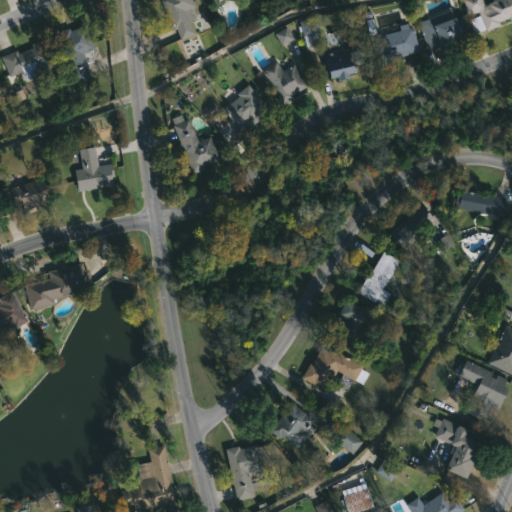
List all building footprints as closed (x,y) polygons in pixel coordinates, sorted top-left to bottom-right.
[(188,21),(193,35),(180,41),(174,29),(173,30),(159,0),(190,0),(193,6),(190,8),(195,18),(188,21)] [(511,0),(511,18),(484,31),(483,29),(473,34),(467,20),(478,15),(477,11),(466,16),(461,0),(481,0),(483,5),(493,0),(511,0)] [(450,10),(454,19),(462,16),(468,32),(460,35),(461,38),(428,51),(417,22),(450,10)] [(310,17),(312,22),(315,21),(318,31),(314,32),(317,45),(305,48),(298,21),(310,17)] [(83,24),(93,48),(81,53),(91,76),(74,83),(53,33),(67,27),(68,30),(83,24)] [(407,53),(375,62),(368,37),(409,26),(416,51),(407,53)] [(293,39),(286,27),(274,33),(280,46),(293,39)] [(43,37),(57,68),(37,77),(35,74),(21,80),(17,71),(7,76),(0,62),(0,54),(14,49),(15,52),(43,37)] [(354,50),(357,62),(351,64),(353,71),(346,72),(347,76),(335,79),(334,75),(326,77),(322,58),(328,56),(327,53),(331,52),(332,55),(354,50)] [(277,62),(282,70),(293,64),(306,86),(291,95),(293,97),(281,104),(260,69),(276,60),(277,62)] [(268,110),(238,134),(226,120),(228,118),(221,109),(237,96),(235,93),(247,84),(268,110)] [(180,114),(183,120),(188,118),(196,140),(209,136),(218,160),(202,166),(203,169),(190,174),(172,125),(173,124),(170,118),(180,114)] [(95,159),(96,165),(110,163),(112,176),(110,176),(111,185),(76,191),(72,170),(80,168),(77,148),(93,146),(95,159)] [(40,174),(47,198),(39,201),(40,204),(20,210),(18,204),(0,208),(0,186),(3,186),(4,191),(6,190),(5,187),(35,178),(34,175),(40,174)] [(503,197),(499,216),(452,207),(455,188),(503,197)] [(415,230),(399,245),(388,234),(419,206),(429,217),(415,230)] [(394,260),(378,289),(388,295),(382,306),(372,300),(371,302),(353,292),(378,251),(394,260)] [(80,263),(82,270),(86,269),(90,288),(59,295),(59,297),(51,299),(52,305),(29,310),(23,284),(47,279),(46,270),(80,263)] [(11,335),(3,335),(0,336),(0,295),(8,291),(24,321),(13,326),(13,332),(11,335)] [(378,317),(371,333),(361,328),(355,339),(336,330),(341,319),(334,316),(341,299),(378,317)] [(504,326),(509,328),(510,326),(511,327),(511,374),(511,376),(485,363),(504,326)] [(317,347),(334,355),(336,353),(360,366),(356,374),(363,378),(359,384),(333,371),(323,391),(298,377),(306,362),(308,364),(317,347)] [(487,424),(461,412),(474,385),(454,375),(462,360),(507,382),(487,424)] [(306,434),(294,449),(278,437),(277,439),(266,431),(287,403),(310,420),(302,431),(306,434)] [(439,418),(462,429),(460,435),(477,443),(461,479),(441,470),(451,447),(431,437),(435,428),(429,425),(432,418),(438,420),(439,418)] [(359,442),(350,454),(331,439),(341,427),(359,442)] [(252,445),(261,483),(248,486),(250,497),(233,501),(222,449),(235,446),(235,449),(252,445)] [(170,492),(125,502),(123,490),(134,487),(133,480),(135,479),(132,465),(146,462),(144,450),(160,446),(170,492)] [(375,473),(389,481),(397,468),(382,459),(375,473)] [(365,489),(372,510),(378,508),(379,511),(342,511),(338,496),(365,489)] [(409,511),(439,491),(446,501),(452,497),(461,509),(456,511),(409,511)] [(330,511),(325,500),(312,506),(314,511),(330,511)]
